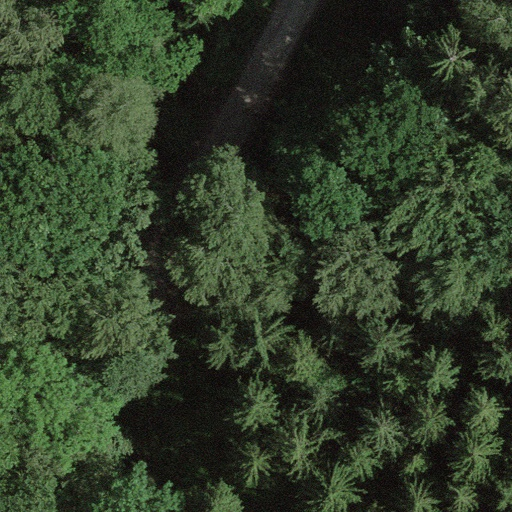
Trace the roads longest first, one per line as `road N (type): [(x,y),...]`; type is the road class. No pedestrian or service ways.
road 1 (track): [(282,0),(26,511)]
road 2 (track): [(140,284),(511,267)]
